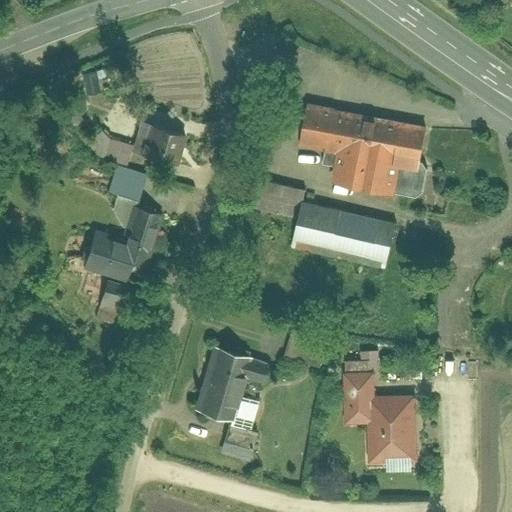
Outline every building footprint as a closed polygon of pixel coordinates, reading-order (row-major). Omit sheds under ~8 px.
[(429,170),(417,158),(427,113),(311,88),(298,145),(335,153),(328,185),(387,198),(389,187),(424,195),(429,170)] [(130,163),(172,174),(181,137),(140,126),(130,163)] [(110,200),(135,208),(144,178),(120,170),(110,200)] [(238,175),(232,201),(289,214),(295,189),(238,175)] [(299,200),(290,249),(384,267),(393,218),(299,200)] [(127,208),(116,243),(89,235),(78,271),(139,290),(161,219),(127,208)] [(267,372),(246,365),(249,359),(210,346),(188,412),(225,424),(249,432),(258,403),(237,396),(242,380),(262,387),(267,372)] [(342,375),(342,424),(366,423),(367,467),(413,466),(412,395),(371,396),(371,375),(342,375)]
